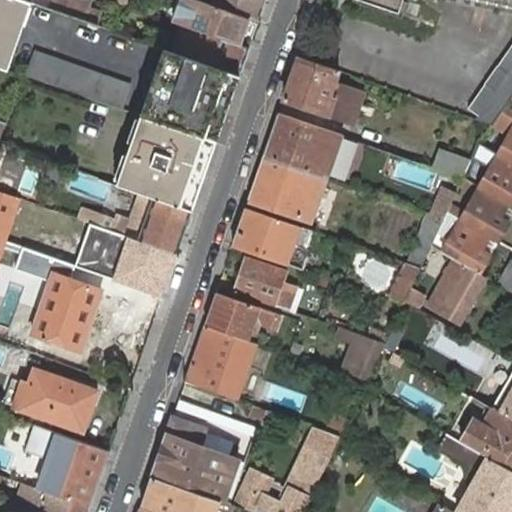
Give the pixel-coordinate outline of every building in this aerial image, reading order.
[(0,0),(0,66),(8,69),(31,1),(27,0),(0,0)] [(51,0),(49,7),(69,14),(81,18),(98,24),(102,12),(90,8),(92,3),(83,0),(51,0)] [(173,21),(182,24),(240,44),(249,17),(213,5),(198,0),(176,0),(170,20),(173,21)] [(264,0),(215,0),(213,5),(249,17),(258,21),(264,0)] [(511,0),(363,0),(399,13),(402,0),(487,0),(511,5),(511,0)] [(194,42),(190,57),(233,73),(239,75),(249,48),(240,44),(182,24),(178,36),(194,42)] [(491,125),(497,117),(505,106),(510,99),(511,95),(511,44),(468,109),(478,116),(476,119),(491,125)] [(190,57),(164,48),(162,54),(156,70),(140,114),(214,140),(216,140),(223,122),(239,75),(233,73),(190,57)] [(27,76),(122,108),(130,84),(35,51),(27,76)] [(298,56),(283,100),(327,115),(351,123),(362,92),(343,86),(334,83),(338,71),(298,56)] [(453,233),(442,252),(455,259),(480,273),(489,255),(481,250),(489,236),(498,241),(508,223),(499,217),(508,203),(511,205),(511,110),(505,106),(497,117),(511,126),(511,128),(508,136),(498,154),(479,144),(476,150),(494,161),(479,187),(463,178),(457,190),(473,199),(466,211),(450,203),(443,219),(440,226),(453,233)] [(263,156),(326,178),(342,135),(278,113),(263,156)] [(214,140),(140,114),(116,184),(124,186),(142,193),(192,210),(216,140),(214,140)] [(511,128),(511,126),(497,117),(491,125),(490,127),(508,136),(511,128)] [(432,167),(463,178),(471,159),(439,148),(432,167)] [(263,156),(248,200),(311,221),(326,178),(263,156)] [(23,197),(37,202),(46,173),(33,168),(23,197)] [(124,186),(116,184),(99,178),(95,189),(120,197),(124,186)] [(438,197),(450,203),(455,194),(442,189),(438,197)] [(0,253),(19,199),(0,192),(0,253)] [(177,253),(192,210),(142,193),(131,222),(116,216),(115,219),(93,212),(89,222),(177,253)] [(430,214),(443,219),(450,203),(438,197),(430,214)] [(511,215),(511,205),(508,203),(499,217),(508,223),(511,215)] [(246,207),(232,246),(285,263),(291,244),(308,250),(315,231),(246,207)] [(420,268),(440,226),(443,219),(430,214),(427,213),(409,264),(420,268)] [(481,250),(489,255),(498,241),(489,236),(481,250)] [(285,263),(301,269),(308,250),(291,244),(285,263)] [(58,257),(31,333),(80,350),(101,290),(71,279),(77,264),(58,257)] [(246,257),(234,291),(288,310),(296,286),(282,281),(285,270),(246,257)] [(498,283),(511,290),(511,258),(498,283)] [(460,323),(485,277),(480,273),(455,259),(439,287),(429,305),(441,312),(460,323)] [(411,286),(420,268),(409,264),(407,264),(390,297),(403,302),(404,300),(411,286)] [(411,286),(404,300),(419,308),(426,295),(411,286)] [(216,292),(205,326),(246,340),(248,333),(252,320),(259,322),(276,328),(281,313),(216,292)] [(252,320),(248,333),(254,335),(259,322),(252,320)] [(205,326),(191,364),(239,381),(249,353),(264,358),(268,347),(252,342),(246,340),(205,326)] [(367,379),(385,342),(339,327),(336,338),(353,343),(362,347),(355,364),(345,360),(341,370),(367,379)] [(293,340),(288,353),(299,357),(304,343),(293,340)] [(353,343),(345,360),(355,364),(362,347),(353,343)] [(28,386),(21,407),(82,429),(96,391),(35,369),(28,386)] [(14,405),(21,407),(28,386),(22,383),(14,405)] [(511,391),(500,412),(511,418),(511,391)] [(256,406),(252,419),(276,427),(280,415),(275,413),(256,406)] [(500,411),(493,408),(486,420),(483,424),(490,428),(500,411)] [(511,418),(500,412),(500,411),(490,428),(483,424),(473,418),(461,441),(489,456),(511,470),(511,418)] [(340,436),(347,422),(332,416),(325,431),(340,436)] [(257,511),(303,511),(340,436),(325,431),(315,427),(284,492),(287,494),(282,504),(264,496),(272,479),(252,469),(240,506),(257,511)] [(167,433),(153,475),(224,500),(238,458),(167,433)] [(461,441),(447,433),(439,447),(481,470),(458,511),(510,511),(511,510),(511,470),(489,456),(461,441)] [(89,506),(103,466),(53,449),(39,489),(89,506)] [(153,475),(141,508),(153,511),(219,511),(224,500),(153,475)] [(86,511),(89,506),(39,489),(21,483),(16,499),(27,503),(41,507),(38,511),(86,511)] [(38,511),(41,507),(27,503),(24,511),(38,511)]
